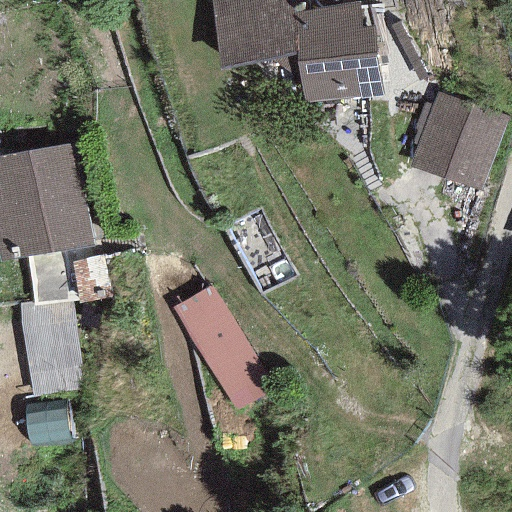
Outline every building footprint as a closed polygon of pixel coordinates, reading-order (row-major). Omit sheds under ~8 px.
[(297,0),(216,0),(229,69),(304,53),(313,101),(385,93),(377,27),(364,27),(359,3),(299,11),(297,0)] [(507,115),(440,93),(415,168),(483,190),(507,115)] [(82,149),(0,164),(0,208),(9,260),(99,244),(82,149)] [(44,305),(70,304),(68,264),(41,266),(44,305)] [(228,285),(181,312),(245,419),(291,392),(228,285)] [(31,311),(38,402),(91,398),(85,307),(31,311)]
